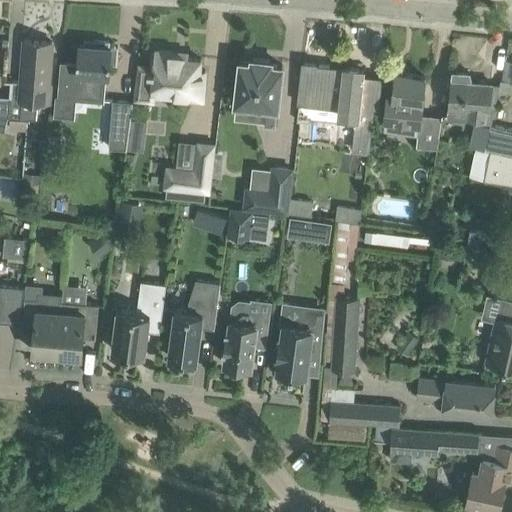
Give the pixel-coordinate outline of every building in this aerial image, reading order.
[(21,81),(13,81),(10,118),(29,119),(37,120),(39,101),(50,101),(51,83),(49,83),(53,42),(25,40),(21,81)] [(118,47),(109,46),(109,41),(94,40),(93,45),(80,44),(78,64),(62,62),(59,96),(103,100),(105,75),(109,75),(110,64),(116,64),(118,47)] [(206,70),(200,70),(201,59),(175,57),(175,52),(156,50),(156,53),(152,53),(151,66),(149,66),(149,68),(138,68),(134,99),(152,100),(153,86),(174,88),(174,97),(203,99),(206,70)] [(241,61),(236,102),(266,106),(264,125),(276,127),(278,107),(282,65),(271,64),(272,60),(252,58),(252,62),(241,61)] [(344,79),(315,76),(317,64),(303,62),(297,121),(311,122),(312,106),(339,109),(339,116),(357,118),(354,151),(369,152),(374,106),(378,107),(382,77),(380,77),(380,80),(362,78),(364,68),(345,66),(344,79)] [(387,93),(384,119),(420,123),(422,114),(423,99),(424,95),(426,75),(396,72),(394,92),(394,94),(387,93)] [(468,82),(453,81),(450,104),(470,107),(469,118),(485,119),(486,108),(490,109),(492,82),(473,80),(473,84),(468,83),(468,82)] [(133,101),(113,99),(108,145),(127,148),(133,101)] [(511,153),(511,128),(492,125),(487,148),(491,149),(511,153)] [(437,149),(439,136),(419,133),(417,146),(437,149)] [(49,135),(47,160),(60,161),(62,136),(49,135)] [(211,191),(216,144),(198,142),(195,169),(167,166),(165,186),(211,191)] [(511,153),(491,149),(491,150),(477,147),(471,174),(511,183),(511,153)] [(286,208),(291,170),(274,168),(271,191),(248,188),(247,204),(286,208)] [(312,216),(314,201),(292,198),(289,213),(312,216)] [(139,235),(143,201),(122,199),(118,232),(139,235)] [(223,233),(229,214),(199,205),(193,224),(223,233)] [(360,222),(362,208),(338,205),(336,220),(360,222)] [(267,239),(270,215),(253,213),(253,209),(231,206),(227,234),(267,239)] [(427,216),(425,229),(438,230),(440,218),(427,216)] [(328,240),(330,223),(291,217),(289,234),(328,240)] [(330,420),(329,437),(366,440),(367,423),(373,423),(374,403),(354,402),(355,388),(350,388),(337,387),(338,370),(351,371),(356,371),(361,298),(345,296),(346,284),(348,259),(356,260),(360,223),(360,222),(336,220),(339,221),(333,283),(331,282),(330,296),(326,360),(332,361),(331,367),(326,366),(321,419),(330,420)] [(502,250),(505,236),(470,228),(467,243),(502,250)] [(29,239),(25,238),(5,236),(4,247),(3,255),(27,258),(29,239)] [(214,328),(221,282),(196,278),(186,310),(175,309),(169,356),(197,360),(201,326),(214,328)] [(163,309),(166,284),(141,280),(137,312),(117,309),(112,349),(145,353),(151,308),(163,309)] [(0,319),(19,321),(24,287),(0,284),(0,319)] [(60,310),(37,308),(37,298),(25,297),(22,331),(23,331),(24,324),(35,325),(33,351),(57,353),(62,300),(61,300),(60,310)] [(496,316),(486,362),(511,367),(511,299),(501,297),(496,316)] [(267,344),(271,310),(253,308),(254,301),(240,298),(232,303),(230,320),(229,333),(226,332),(224,351),(226,351),(224,364),(251,367),(255,343),(267,344)] [(96,338),(99,304),(62,300),(57,353),(82,355),(84,330),(95,331),(95,337),(96,338)] [(320,350),(325,313),(281,307),(280,323),(283,324),(282,336),(278,336),(275,358),(280,358),(279,371),(307,375),(310,349),(320,350)] [(446,380),(419,377),(417,397),(444,400),(443,410),(492,415),(495,384),(446,379),(446,380)] [(400,425),(401,405),(374,403),(373,423),(400,425)] [(478,451),(480,433),(440,430),(377,426),(376,439),(392,440),(391,450),(390,460),(412,462),(413,452),(438,453),(438,449),(478,451)] [(511,480),(511,447),(498,444),(496,452),(485,450),(480,473),(473,472),(466,504),(499,511),(506,480),(511,480)]
